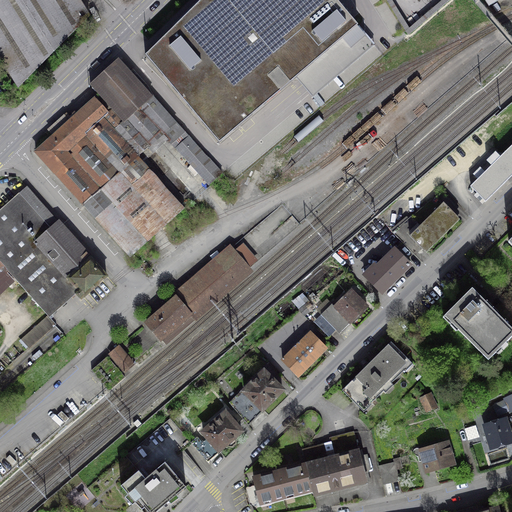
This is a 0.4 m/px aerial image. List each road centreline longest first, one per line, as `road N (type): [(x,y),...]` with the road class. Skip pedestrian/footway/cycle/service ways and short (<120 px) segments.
road 1 (residential): [(200,504),(511,192)]
road 2 (residential): [(8,142),(125,279),(132,302),(83,368),(0,443)]
road 3 (secondary): [(8,142),(155,0)]
road 4 (residential): [(371,511),(511,477)]
